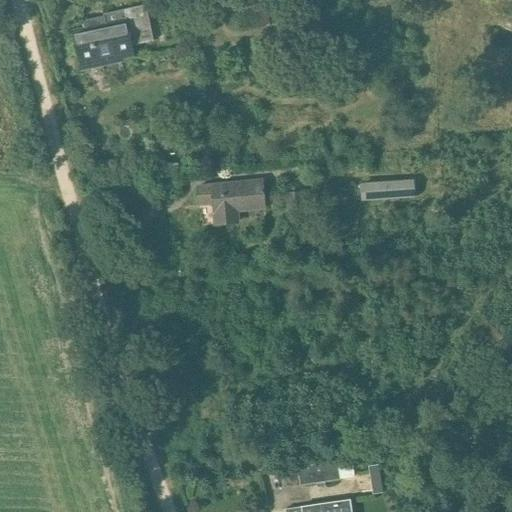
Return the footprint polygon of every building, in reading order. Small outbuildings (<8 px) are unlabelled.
[(243,33),(270,26),(265,3),(237,10),(243,33)] [(155,42),(147,5),(104,15),(104,17),(85,21),(87,30),(75,32),(82,69),(125,60),(125,59),(135,57),(133,47),(155,42)] [(169,141),(167,117),(150,119),(152,143),(169,141)] [(196,168),(195,158),(181,159),(182,169),(196,168)] [(140,203),(155,200),(152,177),(94,185),(96,204),(138,198),(140,203)] [(366,180),(367,200),(417,197),(415,177),(366,180)] [(264,179),(197,185),(199,207),(213,205),(214,213),(212,214),(214,227),(240,224),(239,213),(267,210),(264,179)] [(287,212),(307,211),(305,192),(286,194),(287,212)] [(484,319),(476,328),(495,345),(503,336),(484,319)] [(352,460),(298,467),(301,486),(317,483),(317,488),(326,487),(325,482),(341,480),(341,479),(354,477),(352,460)] [(369,466),(369,467),(373,495),(383,493),(379,465),(369,466)] [(352,511),(351,500),(286,510),(286,511),(352,511)]
